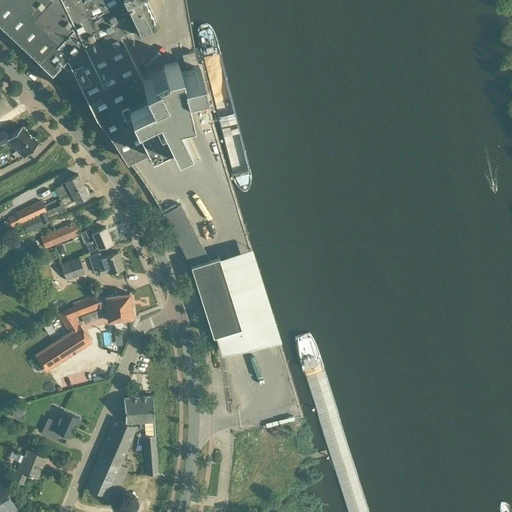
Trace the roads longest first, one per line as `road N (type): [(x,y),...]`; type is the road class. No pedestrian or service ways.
road 1 (secondary): [(178,309),(125,189),(37,94)]
road 2 (residential): [(64,511),(140,329),(178,309)]
road 3 (secondary): [(181,511),(194,429),(178,309)]
